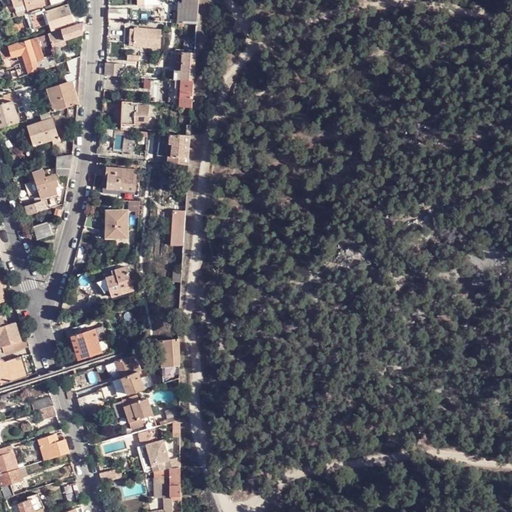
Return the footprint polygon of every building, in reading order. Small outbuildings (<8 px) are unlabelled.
[(43,0),(12,0),(14,7),(26,4),(27,7),(29,7),(31,12),(45,7),(46,7),(43,0)] [(198,23),(199,0),(182,0),(183,4),(179,4),(179,23),(198,23)] [(47,13),(45,7),(31,12),(29,13),(35,28),(51,23),(53,30),(74,24),(68,6),(47,13)] [(16,11),(18,16),(29,13),(31,12),(29,7),(27,7),(25,8),(16,11)] [(127,9),(109,9),(109,18),(127,19),(127,9)] [(83,23),(48,34),(52,45),(53,48),(65,44),(64,40),(83,35),(83,23)] [(160,48),(161,31),(155,30),(155,28),(151,28),(151,30),(136,29),(135,46),(135,49),(140,50),(140,46),(160,48)] [(48,34),(10,47),(13,57),(17,56),(20,67),(21,69),(17,70),(19,79),(58,66),(58,64),(55,56),(45,59),(41,49),(52,45),(48,34)] [(9,45),(0,48),(4,60),(13,57),(10,47),(9,45)] [(73,79),(80,78),(81,57),(67,61),(73,79)] [(196,58),(184,58),(184,70),(176,70),(175,80),(183,80),(194,81),(196,58)] [(105,76),(122,77),(122,64),(106,63),(105,76)] [(56,111),(78,104),(80,80),(49,90),(55,108),(56,111)] [(181,106),(183,80),(175,80),(173,106),(181,106)] [(193,107),(194,81),(183,80),(181,106),(193,107)] [(20,93),(28,119),(32,118),(39,116),(42,115),(32,89),(20,93)] [(114,110),(115,102),(104,101),(103,109),(114,110)] [(0,105),(0,128),(19,122),(12,102),(0,105)] [(14,106),(22,120),(26,117),(19,104),(14,106)] [(149,126),(150,106),(131,105),(123,105),(122,127),(121,130),(133,131),(134,128),(134,125),(149,126)] [(42,115),(39,116),(41,123),(53,119),(51,112),(42,115)] [(53,119),(41,123),(29,127),(35,146),(50,141),(59,138),(53,119)] [(189,165),(191,136),(160,133),(158,155),(171,157),(174,157),(174,164),(189,165)] [(58,168),(71,168),(73,155),(57,157),(56,168),(58,168)] [(69,176),(71,168),(58,168),(58,173),(61,176),(69,176)] [(108,176),(107,189),(135,191),(136,170),(107,168),(106,175),(108,176)] [(43,170),(34,173),(36,180),(40,192),(42,199),(55,194),(58,193),(55,186),(58,185),(55,177),(46,180),(46,178),(43,171),(43,170)] [(40,192),(36,180),(25,183),(29,195),(40,192)] [(50,208),(59,206),(56,197),(51,199),(52,204),(50,205),(50,208)] [(27,206),(29,215),(30,215),(46,210),(45,207),(43,201),(27,206)] [(139,211),(140,201),(130,201),(130,210),(139,211)] [(116,238),(128,237),(128,211),(107,211),(107,238),(116,238)] [(186,214),(186,211),(174,211),(172,246),(184,246),(186,214)] [(102,216),(88,213),(85,226),(98,230),(102,216)] [(49,222),(34,227),(38,239),(53,235),(49,222)] [(111,276),(107,278),(104,278),(106,288),(109,287),(112,297),(134,291),(127,266),(116,270),(116,269),(115,269),(115,270),(113,270),(112,270),(112,271),(110,271),(111,276)] [(182,282),(183,272),(175,271),(174,281),(178,282),(182,282)] [(90,287),(86,272),(77,275),(82,289),(90,287)] [(14,342),(22,340),(16,322),(2,327),(0,318),(0,343),(1,346),(14,342)] [(71,337),(78,360),(102,353),(108,350),(107,345),(109,344),(103,326),(95,329),(71,337)] [(30,346),(27,338),(22,340),(14,342),(16,350),(30,346)] [(178,339),(160,341),(162,361),(164,382),(178,378),(178,346),(178,339)] [(14,342),(1,346),(3,354),(16,350),(14,342)] [(141,370),(135,355),(128,357),(115,361),(128,394),(135,391),(144,389),(137,372),(141,370)] [(0,384),(7,382),(28,376),(22,356),(6,362),(0,358),(0,357),(0,384)] [(86,395),(89,406),(99,403),(104,401),(101,390),(86,395)] [(135,391),(128,394),(122,395),(120,396),(128,416),(127,417),(129,422),(143,418),(145,417),(145,416),(148,414),(146,409),(143,410),(137,394),(135,391)] [(11,398),(9,393),(0,395),(0,401),(9,399),(11,398)] [(54,405),(52,397),(31,403),(34,411),(40,409),(54,405)] [(113,407),(111,399),(104,401),(99,403),(101,411),(113,407)] [(89,406),(81,408),(83,417),(101,411),(99,403),(89,406)] [(57,415),(54,405),(40,409),(44,419),(57,415)] [(179,419),(179,415),(165,419),(161,406),(154,409),(158,423),(166,420),(167,423),(179,419)] [(145,426),(143,418),(129,422),(131,429),(145,426)] [(140,433),(142,445),(157,441),(155,428),(140,433)] [(54,442),(64,439),(63,434),(57,436),(57,437),(55,438),(55,436),(54,434),(51,435),(54,442)] [(54,457),(69,453),(66,445),(64,439),(54,442),(51,435),(38,439),(30,442),(32,449),(40,446),(42,452),(45,460),(54,457)] [(153,469),(154,471),(156,471),(164,469),(163,461),(169,459),(164,440),(157,441),(142,445),(144,452),(141,453),(146,471),(153,469)] [(19,468),(20,468),(11,444),(0,447),(0,464),(1,467),(3,473),(19,468)] [(170,460),(172,468),(179,466),(179,458),(170,460)] [(180,496),(179,466),(172,468),(170,468),(169,496),(175,496),(180,496)] [(2,492),(4,498),(14,495),(10,483),(23,479),(20,468),(19,468),(3,473),(0,474),(0,483),(1,486),(2,492)] [(169,496),(170,468),(164,469),(156,471),(157,480),(160,480),(161,497),(163,497),(169,496)] [(115,470),(100,473),(102,482),(117,479),(116,472),(115,470)] [(68,502),(80,499),(78,487),(77,480),(62,485),(68,502)] [(14,511),(45,511),(39,493),(28,497),(28,500),(12,506),(14,511)]
